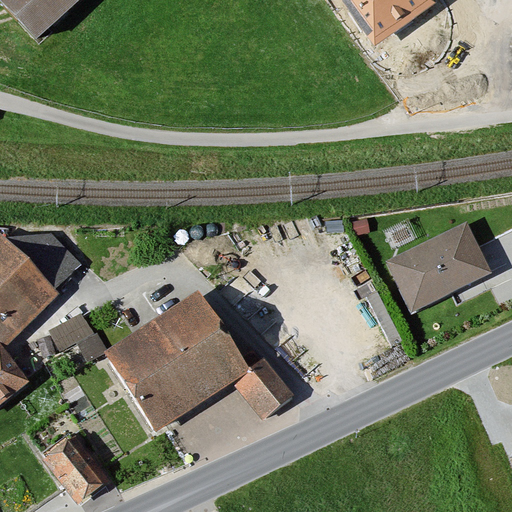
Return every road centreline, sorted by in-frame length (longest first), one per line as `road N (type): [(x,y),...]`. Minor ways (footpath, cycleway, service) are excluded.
road 1 (residential): [(0,100),(138,135),(227,140),(511,110)]
road 2 (secondary): [(146,511),(511,339)]
road 3 (unknown): [(325,427),(210,279),(176,280),(130,304),(109,286),(22,339)]
road 4 (unknown): [(505,111),(476,71),(473,48),(490,9),(486,0)]
